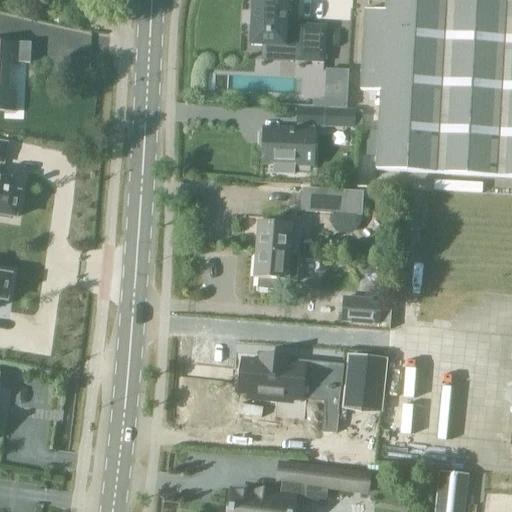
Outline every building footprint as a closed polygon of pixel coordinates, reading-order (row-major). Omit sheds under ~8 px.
[(252,25),(251,46),(263,46),(262,60),(280,61),(281,47),(286,48),(286,44),(296,45),(295,62),(324,63),(326,27),(297,25),(297,29),(287,28),(288,0),(253,0),(253,11),(252,11),(252,25)] [(511,180),(511,4),(429,0),(385,0),(384,13),(364,12),(360,93),(380,95),(376,173),(511,180)] [(5,94),(7,64),(29,65),(29,44),(0,42),(0,112),(16,113),(18,95),(5,94)] [(326,110),(326,127),(354,128),(354,111),(326,110)] [(264,130),(263,164),(312,166),(314,131),(290,130),(290,131),(264,130)] [(0,218),(9,220),(10,217),(14,218),(16,219),(16,217),(16,216),(19,196),(20,196),(20,194),(18,194),(10,193),(11,191),(8,191),(10,181),(8,180),(8,181),(0,179),(0,163),(4,164),(7,144),(0,142),(0,218)] [(306,189),(305,213),(361,217),(363,193),(306,189)] [(257,251),(289,254),(299,255),(301,227),(259,224),(257,251)] [(289,254),(257,251),(254,279),(286,282),(289,254)] [(0,299),(5,301),(7,301),(8,299),(7,299),(10,279),(11,279),(11,277),(9,277),(5,276),(5,273),(0,272),(0,299)] [(342,323),(378,326),(380,302),(344,299),(342,323)] [(259,362),(243,361),(240,393),(249,394),(248,398),(276,400),(276,396),(324,401),(321,431),(338,433),(345,365),(260,356),(259,362)] [(349,356),(343,408),(381,412),(386,360),(349,356)] [(232,492),(229,511),(291,511),(293,501),(298,501),(301,484),(367,493),(370,475),(280,464),(277,482),(282,483),(280,498),(271,497),(272,495),(256,493),(256,495),(232,492)] [(464,511),(468,475),(440,472),(435,511),(464,511)]
